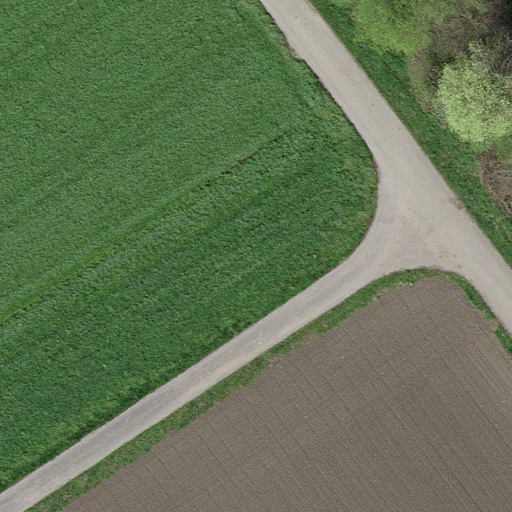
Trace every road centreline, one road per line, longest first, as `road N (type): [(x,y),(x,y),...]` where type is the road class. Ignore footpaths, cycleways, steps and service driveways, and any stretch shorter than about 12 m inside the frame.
road 1 (track): [(0,507),(457,199)]
road 2 (track): [(511,274),(297,0)]
